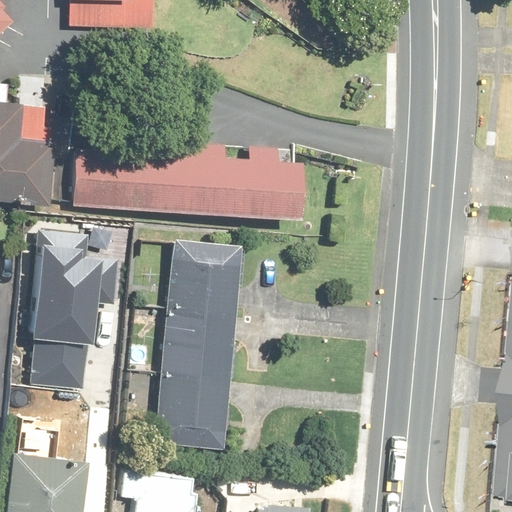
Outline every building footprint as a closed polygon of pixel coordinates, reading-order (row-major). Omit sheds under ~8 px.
[(64,0),(64,26),(148,28),(149,0),(64,0)] [(0,199),(37,202),(44,104),(0,100),(0,199)] [(285,191),(287,137),(136,130),(134,184),(285,191)] [(202,423),(223,225),(156,218),(135,415),(202,423)] [(511,283),(493,496),(503,496),(503,501),(511,501),(511,283)] [(68,511),(72,458),(1,454),(0,464),(0,511),(68,511)] [(177,511),(179,467),(112,466),(111,496),(122,496),(121,511),(177,511)]
